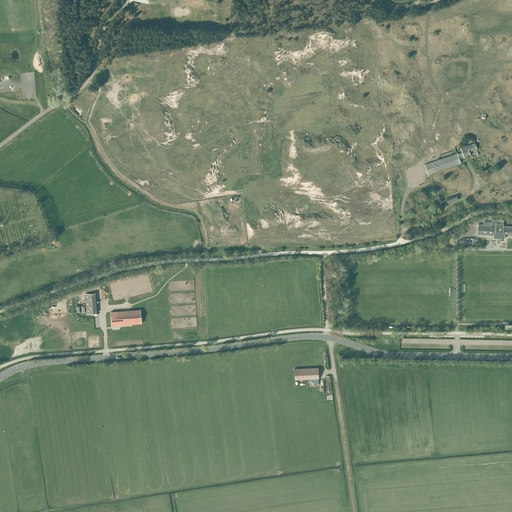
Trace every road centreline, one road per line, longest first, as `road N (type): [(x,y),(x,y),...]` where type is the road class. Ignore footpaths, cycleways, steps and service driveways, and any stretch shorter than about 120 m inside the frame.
road 1 (secondary): [(0,377),(25,364),(301,336),(394,354),(511,357)]
road 2 (unknown): [(108,0),(78,19),(67,42),(80,84),(100,87),(91,125),(128,182),(200,215),(205,258)]
road 3 (track): [(325,252),(327,330),(355,511)]
